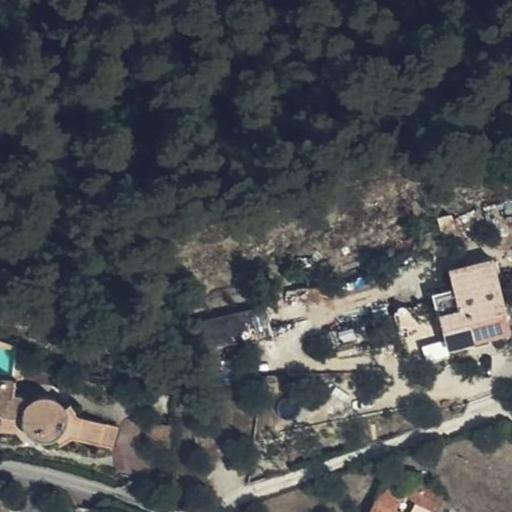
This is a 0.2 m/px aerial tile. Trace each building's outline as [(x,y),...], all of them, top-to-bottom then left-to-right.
[(493,260),(450,270),(460,309),(468,342),(510,332),(493,260)] [(202,319),(209,345),(264,330),(256,303),(202,319)] [(16,394),(17,382),(0,379),(0,430),(16,432),(23,442),(34,437),(44,440),(53,441),(57,439),(60,445),(74,438),(112,450),(119,426),(77,414),(71,403),(65,406),(59,400),(52,397),(42,396),(36,397),(29,402),(22,394),(16,394)] [(146,447),(173,449),(173,425),(147,425),(146,447)] [(412,476),(402,494),(434,511),(444,493),(412,476)] [(377,500),(394,508),(402,494),(385,485),(377,500)] [(400,511),(394,508),(377,500),(370,511),(400,511)]
